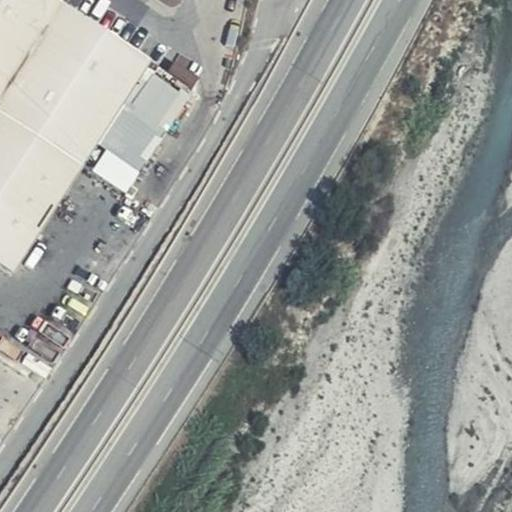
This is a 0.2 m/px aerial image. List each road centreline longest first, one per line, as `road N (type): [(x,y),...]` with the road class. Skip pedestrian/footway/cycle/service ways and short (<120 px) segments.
road 1 (trunk): [(344,0),(145,352),(35,511)]
road 2 (trunk): [(91,511),(207,339),(400,0)]
road 3 (unknown): [(250,69),(224,53),(168,183),(80,307),(47,328),(0,325)]
